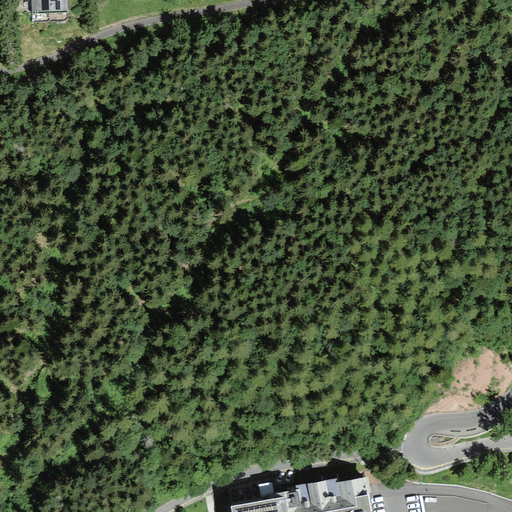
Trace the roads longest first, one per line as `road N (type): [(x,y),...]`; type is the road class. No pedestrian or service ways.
road 1 (unclassified): [(269,0),(123,28),(0,73)]
road 2 (unclassified): [(162,511),(261,471),(419,447)]
